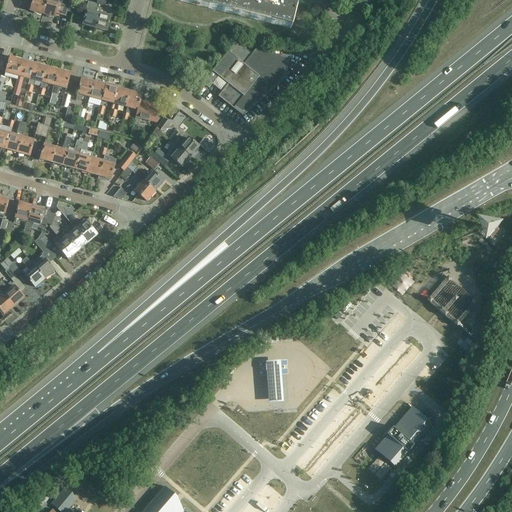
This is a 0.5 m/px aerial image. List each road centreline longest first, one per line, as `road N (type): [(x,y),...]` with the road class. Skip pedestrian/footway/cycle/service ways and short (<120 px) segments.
road 1 (motorway): [(0,479),(511,59)]
road 2 (motorway): [(0,492),(135,393),(485,187)]
road 3 (motorway): [(511,22),(97,357)]
road 4 (motorway): [(430,0),(333,133),(97,357)]
road 5 (residential): [(2,337),(142,217)]
road 6 (residential): [(237,139),(306,85),(351,24)]
road 7 (residential): [(142,217),(0,176)]
road 8 (primary): [(511,387),(434,511)]
road 9 (residential): [(237,139),(201,106),(122,69)]
road 10 (unclassified): [(123,511),(209,412)]
road 11 (residential): [(122,69),(1,38)]
road 12 (motorway): [(97,357),(0,435)]
road 13 (residential): [(142,217),(237,139)]
